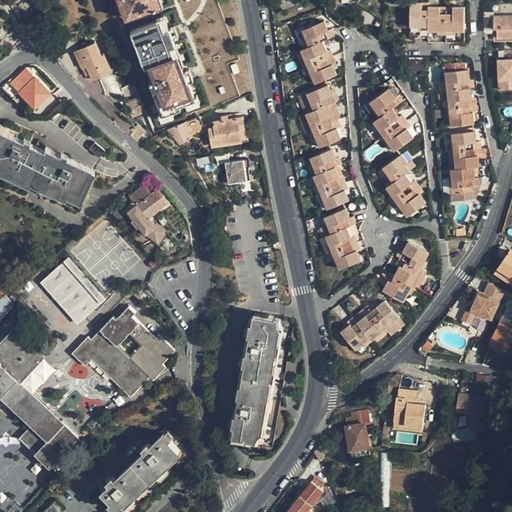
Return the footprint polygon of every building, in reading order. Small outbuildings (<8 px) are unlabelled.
[(108,0),(100,0),(102,17),(110,16),(108,0)] [(422,5),(422,1),(410,1),(410,36),(428,37),(429,5),(422,5)] [(446,41),(447,9),(440,9),(440,5),(429,5),(428,37),(428,40),(446,41)] [(464,6),(453,5),(453,9),(447,9),(446,41),(464,41),(464,6)] [(511,14),(484,15),(484,27),(493,28),(497,27),(497,37),(511,36),(511,14)] [(303,29),(310,46),(323,40),(335,35),(332,29),(329,30),(324,20),(303,29)] [(17,35),(12,27),(0,38),(7,46),(17,35)] [(511,40),(511,36),(497,37),(497,27),(493,28),(493,41),(511,40)] [(36,31),(29,35),(32,40),(38,37),(38,36),(36,31)] [(302,49),(309,66),(333,55),(331,49),(327,50),(323,40),(310,46),(302,49)] [(82,51),(88,68),(92,66),(95,74),(91,75),(94,82),(113,75),(106,58),(104,59),(98,44),(82,51)] [(202,52),(131,83),(138,97),(155,134),(225,103),(216,84),(214,78),(202,52)] [(336,62),(333,55),(309,66),(316,83),(337,74),(333,64),(336,62)] [(511,59),(499,60),(500,89),(511,89),(511,59)] [(213,65),(217,77),(220,82),(234,76),(226,60),(213,65)] [(26,68),(12,82),(35,106),(49,92),(26,68)] [(471,86),(470,80),(469,69),(446,71),(448,89),(471,86)] [(131,83),(126,85),(119,89),(129,101),(138,97),(131,83)] [(329,83),(307,93),(314,109),(327,104),(339,99),(336,92),(333,93),(329,83)] [(472,98),(471,86),(448,89),(450,107),(477,103),(476,97),(472,98)] [(381,116),(393,107),(400,102),(404,99),(400,94),(396,96),(389,87),(371,101),(381,116)] [(306,112),(306,113),(314,109),(307,93),(299,96),(306,112)] [(477,103),(450,107),(452,125),(475,122),(473,111),(477,110),(477,103)] [(332,113),(327,104),(314,109),(306,113),(306,114),(313,129),(338,119),(335,112),(332,113)] [(374,121),(384,135),(406,119),(403,114),(400,116),(393,107),(381,116),(374,121)] [(304,133),(313,129),(306,114),(306,113),(298,116),(304,133)] [(229,118),(222,119),(208,122),(212,144),(248,138),(244,115),(229,118)] [(199,116),(167,130),(179,143),(203,128),(199,116)] [(341,125),(338,119),(313,129),(320,146),(341,137),(337,127),(341,125)] [(411,125),(406,119),(384,135),(395,150),(414,136),(408,127),(411,125)] [(0,124),(0,164),(3,166),(2,169),(23,179),(24,176),(30,180),(32,176),(39,180),(38,182),(58,192),(60,189),(79,197),(92,168),(46,147),(45,150),(17,137),(19,133),(0,124)] [(133,124),(128,132),(132,136),(136,139),(142,131),(133,124)] [(452,132),(454,150),(481,147),(480,140),(477,141),(475,129),(452,132)] [(374,143),(382,137),(380,134),(372,140),(374,143)] [(202,147),(207,143),(202,139),(198,142),(202,147)] [(105,151),(95,142),(90,148),(100,157),(105,151)] [(151,144),(146,148),(147,149),(155,155),(159,151),(151,144)] [(482,154),(481,147),(454,150),(457,168),(474,166),(479,165),(478,154),(482,154)] [(310,157),(317,173),(335,165),(342,162),(339,156),(336,158),(332,148),(310,157)] [(383,167),(394,181),(405,172),(416,165),(412,160),(408,162),(402,153),(383,167)] [(212,154),(195,157),(200,175),(216,172),(212,154)] [(223,183),(250,179),(247,159),(226,162),(228,174),(222,175),(223,183)] [(313,174),(321,191),(345,180),(343,174),(340,176),(335,165),(317,173),(313,174)] [(476,177),(474,166),(457,168),(451,168),(452,177),(454,187),(460,186),(460,193),(476,192),(475,184),(479,184),(478,176),(476,177)] [(386,186),(397,201),(419,185),(415,179),(412,181),(405,172),(394,181),(386,186)] [(450,194),(460,193),(460,186),(454,187),(452,177),(448,177),(450,194)] [(348,187),(345,180),(321,191),(328,208),(349,198),(345,189),(348,187)] [(144,184),(131,194),(136,201),(138,204),(132,209),(129,212),(135,219),(132,221),(139,229),(142,227),(148,234),(159,241),(168,229),(156,222),(152,225),(147,218),(150,215),(167,202),(157,189),(152,193),(144,184)] [(424,191),(419,185),(397,201),(408,215),(426,202),(420,193),(424,191)] [(325,216),(332,232),(347,226),(356,222),(353,215),(350,217),(347,207),(325,216)] [(150,215),(147,218),(152,225),(156,222),(150,215)] [(325,235),(332,251),(357,241),(355,235),(351,236),(347,226),(332,232),(325,235)] [(171,237),(162,249),(165,252),(175,240),(171,237)] [(360,248),(357,241),(332,251),(340,268),(361,259),(357,249),(360,248)] [(396,255),(400,257),(420,268),(429,251),(408,241),(404,250),(400,248),(396,255)] [(511,250),(509,248),(497,266),(505,270),(502,276),(511,282),(511,281),(511,250)] [(160,261),(156,257),(148,263),(152,268),(160,261)] [(424,269),(420,268),(400,257),(397,263),(400,264),(394,275),(412,284),(415,285),(424,269)] [(494,271),(502,276),(505,270),(497,266),(494,271)] [(404,300),(412,284),(394,275),(389,272),(386,277),(389,278),(383,289),(404,300)] [(477,328),(481,318),(491,323),(505,291),(488,283),(483,293),(478,290),(468,313),(465,312),(461,320),(477,328)] [(76,297),(79,314),(96,310),(93,293),(76,297)] [(144,293),(138,299),(142,303),(148,298),(144,293)] [(4,295),(0,298),(0,318),(1,319),(14,306),(4,295)] [(375,303),(370,307),(387,328),(400,318),(385,299),(377,305),(375,303)] [(133,316),(135,313),(129,307),(117,320),(113,317),(98,333),(95,336),(91,339),(88,337),(73,353),(86,365),(92,359),(131,396),(150,376),(154,379),(160,373),(165,366),(162,363),(175,350),(158,335),(155,337),(133,316)] [(387,328),(370,307),(364,311),(366,314),(357,321),(370,337),(372,340),(387,328)] [(278,326),(274,326),(275,318),(254,314),(233,436),(254,440),(255,432),(260,433),(278,326)] [(503,315),(500,321),(505,324),(506,325),(509,318),(503,315)] [(356,348),(370,337),(357,321),(353,316),(347,321),(349,324),(341,330),(356,348)] [(506,325),(505,324),(493,346),(511,354),(511,351),(511,319),(509,318),(506,325)] [(505,324),(500,321),(489,344),(493,346),(505,324)] [(0,396),(1,396),(32,425),(48,441),(37,453),(50,466),(77,437),(20,382),(40,361),(44,357),(15,329),(0,344),(0,396)] [(486,376),(485,386),(499,390),(501,378),(486,376)] [(392,420),(393,420),(404,421),(404,422),(412,423),(412,429),(421,430),(424,404),(415,403),(417,391),(398,389),(397,396),(394,396),(392,420)] [(458,392),(456,411),(469,413),(468,425),(481,427),(485,395),(458,392)] [(352,449),(369,446),(366,422),(371,421),(368,410),(346,413),(352,449)] [(393,426),(412,429),(412,423),(404,422),(404,421),(393,420),(393,426)] [(20,437),(37,453),(48,441),(32,425),(20,437)] [(110,484),(102,491),(112,501),(119,509),(180,452),(163,434),(150,445),(148,443),(143,448),(145,451),(116,479),(114,477),(108,481),(110,484)] [(323,443),(321,442),(315,451),(319,458),(325,451),(323,443)] [(316,475),(312,481),(320,486),(324,481),(316,475)] [(294,511),(292,509),(289,511),(310,511),(312,511),(309,509),(324,490),(320,486),(312,481),(292,504),(297,507),(294,511)] [(56,500),(42,511),(62,511),(65,509),(56,500)]
